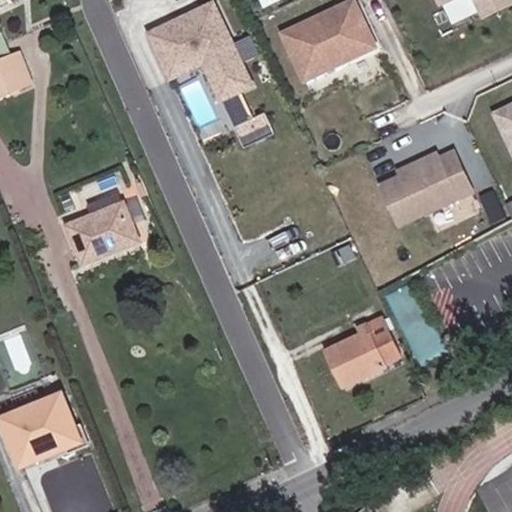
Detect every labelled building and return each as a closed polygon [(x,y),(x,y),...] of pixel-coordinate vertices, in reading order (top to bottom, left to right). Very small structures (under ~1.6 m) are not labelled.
[(511,0),(438,0),(441,4),(449,0),(475,0),(484,17),(511,3),(511,0)] [(361,15),(354,2),(348,5),(355,19),(361,15)] [(377,49),(361,15),(355,19),(348,5),(283,36),(305,83),(377,49)] [(215,7),(152,36),(171,80),(205,65),(222,103),(252,90),(215,7)] [(0,62),(12,58),(3,36),(0,37),(0,62)] [(0,99),(33,85),(21,54),(12,58),(0,62),(0,99)] [(511,107),(496,115),(511,148),(511,107)] [(269,128),(265,118),(252,123),(256,134),(269,128)] [(256,134),(252,123),(234,131),(239,141),(256,134)] [(475,195),(455,154),(442,161),(461,201),(475,195)] [(400,230),(461,201),(442,161),(440,156),(424,164),(426,168),(401,180),(381,190),(400,230)] [(401,180),(426,168),(424,164),(399,176),(401,180)] [(140,243),(121,196),(92,208),(96,217),(69,228),(84,266),(140,243)] [(403,359),(384,318),(360,330),(363,336),(328,352),(346,389),(387,369),(386,367),(403,359)] [(84,444),(64,395),(4,421),(24,469),(84,444)]
